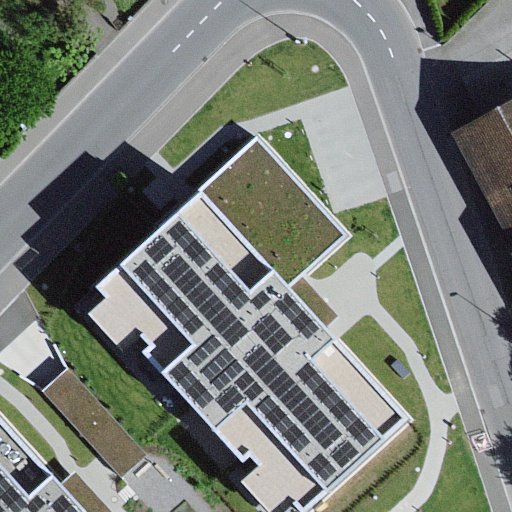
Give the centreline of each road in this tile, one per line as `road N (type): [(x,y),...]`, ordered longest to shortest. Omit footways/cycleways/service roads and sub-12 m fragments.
road 1 (residential): [(511,422),(355,0)]
road 2 (residential): [(0,234),(232,0)]
